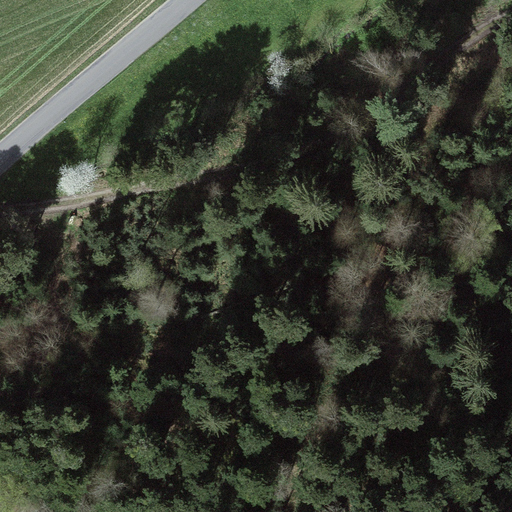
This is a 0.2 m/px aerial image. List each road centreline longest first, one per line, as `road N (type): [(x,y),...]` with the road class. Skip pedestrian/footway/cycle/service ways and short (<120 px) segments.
road 1 (track): [(0,207),(284,157),(375,113),(428,62),(511,13)]
road 2 (track): [(329,511),(358,400),(401,326),(511,187)]
road 3 (unclassified): [(185,0),(0,158)]
